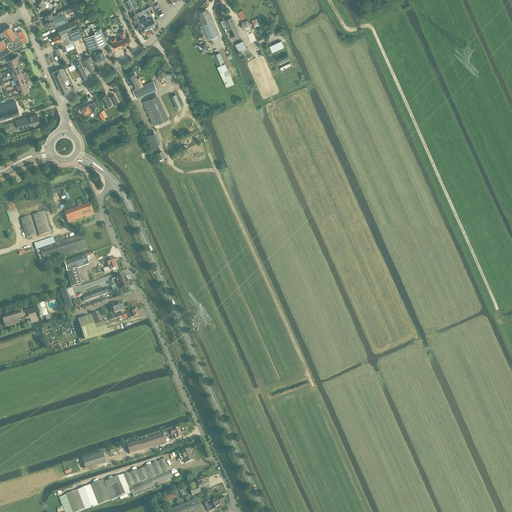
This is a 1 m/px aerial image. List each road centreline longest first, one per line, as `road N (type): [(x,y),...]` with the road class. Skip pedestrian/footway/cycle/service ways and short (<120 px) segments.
road 1 (residential): [(237,511),(99,200),(113,180)]
road 2 (track): [(496,306),(372,28),(349,30),(328,0)]
road 3 (secondary): [(263,511),(139,228)]
road 4 (residential): [(63,101),(152,38),(185,0)]
